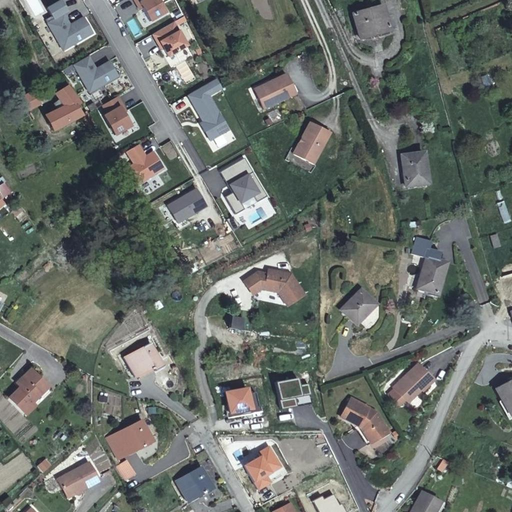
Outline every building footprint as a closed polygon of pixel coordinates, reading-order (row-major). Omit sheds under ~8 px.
[(166,13),(158,0),(133,0),(136,5),(139,3),(142,9),(150,22),(166,13)] [(48,23),(63,14),(64,14),(58,3),(48,9),(52,17),(46,20),(48,23)] [(390,29),(383,4),(352,12),(358,34),(379,28),(380,32),(390,29)] [(71,47),(93,34),(83,18),(70,26),(68,27),(65,23),(67,22),(63,14),(48,23),(62,48),(69,44),(71,47)] [(168,57),(187,46),(173,23),(152,35),(158,44),(160,43),(164,50),(168,57)] [(358,34),(359,38),(380,32),(379,28),(358,34)] [(118,77),(109,62),(96,70),(94,71),(92,68),(94,67),(88,57),(73,66),(89,94),(118,77)] [(263,96),(258,98),(264,109),(296,92),(286,73),(271,81),(272,83),(269,85),(265,84),(258,87),(263,96)] [(215,108),(208,96),(221,89),(216,79),(190,94),(195,104),(193,105),(200,117),(215,108)] [(254,90),(258,98),(263,96),(258,87),(255,89),(254,90)] [(58,136),(85,119),(81,111),(84,109),(73,92),(61,100),(64,105),(59,108),(58,111),(61,115),(49,122),(58,136)] [(115,136),(131,127),(124,114),(120,108),(123,107),(118,98),(103,106),(108,115),(104,117),(115,136)] [(44,101),(32,109),(39,119),(51,111),(44,101)] [(210,141),(228,130),(215,108),(200,117),(203,122),(206,127),(204,130),(210,141)] [(88,124),(94,120),(91,115),(85,119),(88,124)] [(303,156),(301,160),(313,166),(329,134),(309,124),(301,141),(303,141),(301,145),(299,145),(295,152),(303,156)] [(146,154),(140,145),(128,152),(135,164),(127,169),(137,186),(165,170),(155,153),(148,157),(144,160),(142,156),(146,154)] [(293,156),(301,160),(303,156),(295,152),(293,156)] [(401,154),(403,185),(425,183),(422,152),(401,154)] [(267,197),(245,159),(220,173),(229,188),(230,187),(234,193),(225,198),(236,216),(245,211),(241,204),(253,196),(257,203),(267,197)] [(2,181),(0,183),(0,190),(4,197),(10,193),(2,181)] [(185,220),(206,208),(196,190),(167,207),(175,220),(177,224),(185,220)] [(502,223),(510,221),(506,200),(497,202),(502,223)] [(23,212),(19,207),(11,213),(15,218),(23,212)] [(227,221),(230,227),(237,224),(233,217),(227,221)] [(185,220),(177,224),(175,220),(173,221),(179,232),(189,226),(185,220)] [(237,224),(230,227),(233,232),(240,228),(237,223),(237,224)] [(498,232),(492,233),(495,245),(501,244),(498,232)] [(415,236),(411,252),(425,255),(427,247),(429,240),(415,236)] [(434,257),(436,249),(427,247),(425,255),(434,257)] [(434,257),(425,255),(418,286),(438,291),(440,282),(439,282),(444,260),(434,257)] [(289,273),(273,270),(272,274),(266,273),(256,271),(242,280),(251,293),(259,288),(276,291),(283,300),(285,304),(303,293),(289,273)] [(358,289),(339,309),(354,324),(374,304),(358,289)] [(253,313),(232,309),(230,317),(228,328),(250,331),(253,313)] [(162,366),(150,343),(124,357),(134,376),(149,369),(150,369),(153,368),(154,370),(162,366)] [(431,378),(415,362),(391,386),(392,388),(403,398),(406,401),(413,394),(413,391),(417,387),(420,390),(431,378)] [(19,385),(9,396),(26,413),(35,404),(32,401),(48,385),(30,367),(21,377),(24,380),(19,385)] [(505,415),(511,409),(511,395),(510,393),(511,392),(511,383),(507,376),(487,389),(505,415)] [(16,382),(19,385),(24,380),(21,377),(16,382)] [(32,401),(35,404),(37,405),(53,390),(48,385),(32,401)] [(244,387),(222,393),(228,415),(257,407),(252,389),(245,392),(244,387)] [(403,398),(392,388),(386,394),(394,407),(403,398)] [(374,412),(349,398),(338,416),(355,426),(356,424),(367,442),(386,431),(374,412)] [(143,447),(153,442),(143,420),(108,436),(117,457),(142,446),(143,447)] [(244,463),(258,486),(270,480),(266,473),(270,470),(267,465),(277,459),(269,445),(258,451),(260,454),(244,463)] [(267,465),(270,470),(280,465),(277,459),(267,465)] [(43,473),(49,467),(43,460),(37,465),(43,473)] [(116,468),(124,482),(135,476),(127,461),(116,468)] [(87,462),(56,478),(66,498),(98,481),(87,462)] [(200,465),(175,479),(186,499),(201,491),(201,492),(211,486),(200,465)] [(440,498),(423,488),(409,511),(434,511),(435,511),(433,511),(440,498)] [(295,511),(289,499),(272,508),(274,511),(295,511)]
